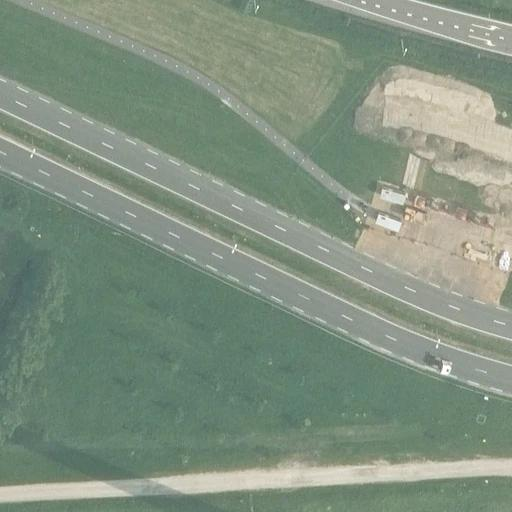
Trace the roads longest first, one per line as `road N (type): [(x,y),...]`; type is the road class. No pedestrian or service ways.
road 1 (secondary): [(511,322),(387,276),(0,90)]
road 2 (secondary): [(0,149),(393,336),(511,378)]
road 3 (motorway): [(373,0),(511,39)]
